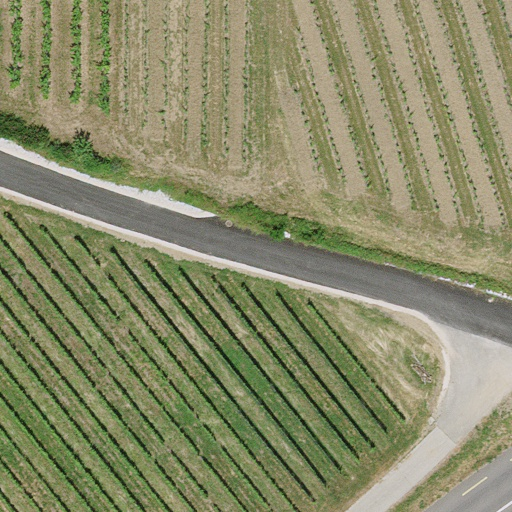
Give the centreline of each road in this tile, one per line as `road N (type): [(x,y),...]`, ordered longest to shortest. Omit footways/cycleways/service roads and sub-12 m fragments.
road 1 (track): [(511,330),(0,170)]
road 2 (track): [(496,325),(465,409),(360,511)]
